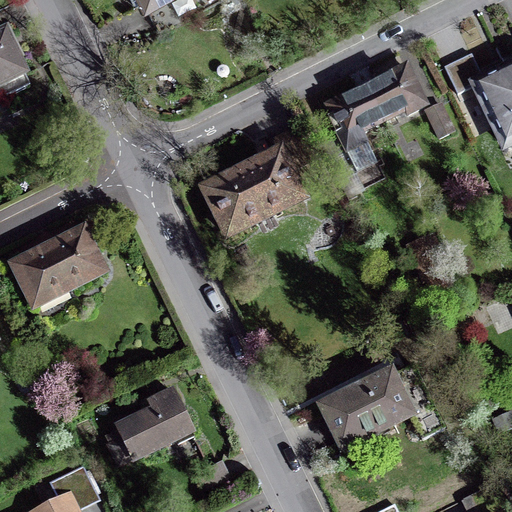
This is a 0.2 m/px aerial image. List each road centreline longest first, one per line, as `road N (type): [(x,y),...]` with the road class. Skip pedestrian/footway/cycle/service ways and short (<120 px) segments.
road 1 (residential): [(135,167),(302,511)]
road 2 (residential): [(135,167),(470,0)]
road 3 (residential): [(52,0),(135,167)]
road 4 (residential): [(0,235),(135,167)]
